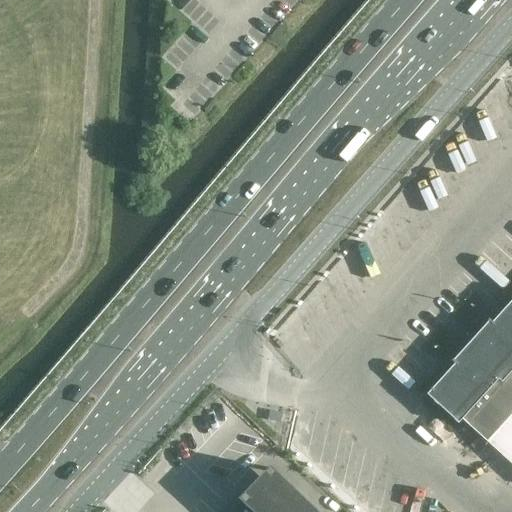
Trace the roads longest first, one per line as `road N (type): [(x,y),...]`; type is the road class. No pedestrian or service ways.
road 1 (primary): [(25,511),(469,0)]
road 2 (unclassified): [(77,511),(511,30)]
road 3 (primary): [(404,0),(0,470)]
